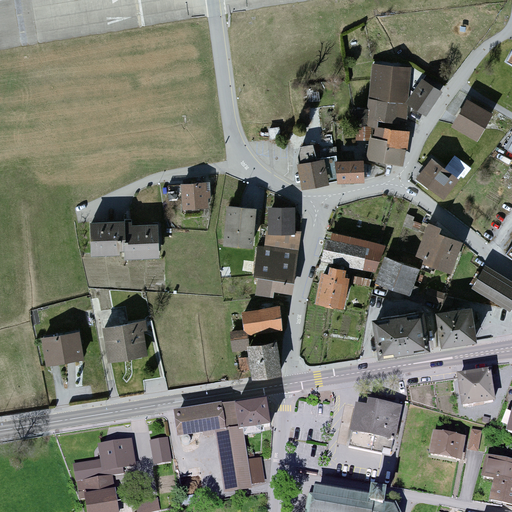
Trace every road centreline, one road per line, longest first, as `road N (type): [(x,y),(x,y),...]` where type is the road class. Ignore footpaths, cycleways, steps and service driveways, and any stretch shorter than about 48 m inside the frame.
road 1 (primary): [(286,384),(0,430)]
road 2 (residential): [(310,195),(259,178),(244,161),(230,130),(213,0)]
road 3 (residential): [(511,272),(397,184),(310,195)]
road 4 (primary): [(511,348),(286,384)]
road 5 (residential): [(286,384),(310,195)]
road 6 (residential): [(286,384),(273,511)]
road 7 (unknown): [(345,374),(336,460),(375,473)]
